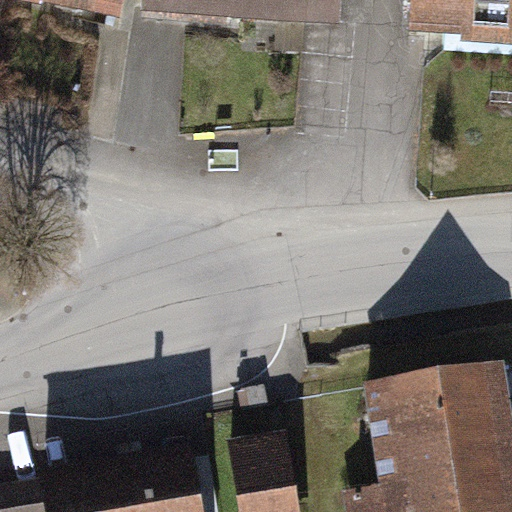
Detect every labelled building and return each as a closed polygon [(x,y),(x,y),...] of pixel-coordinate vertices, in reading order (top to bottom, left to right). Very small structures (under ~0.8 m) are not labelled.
[(0,0),(0,4),(117,31),(124,0),(0,0)] [(147,0),(147,22),(344,31),(345,0),(147,0)] [(464,50),(511,52),(511,0),(416,0),(415,38),(464,40),(464,50)] [(511,511),(511,451),(497,365),(360,388),(377,491),(342,497),(344,511),(511,511)] [(254,392),(241,394),(244,411),(270,407),(268,390),(254,392)] [(296,511),(283,433),(226,443),(238,511),(296,511)] [(205,511),(195,442),(0,471),(0,511),(205,511)]
